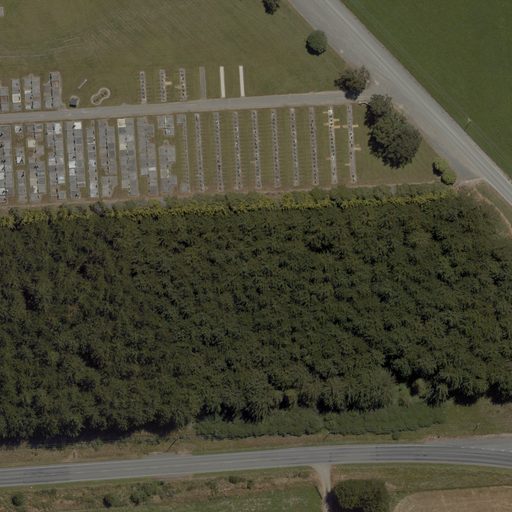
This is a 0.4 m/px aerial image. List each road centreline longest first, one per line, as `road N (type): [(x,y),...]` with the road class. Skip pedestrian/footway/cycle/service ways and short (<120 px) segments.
road 1 (tertiary): [(0,478),(337,455),(507,457)]
road 2 (unclassified): [(324,0),(511,192)]
